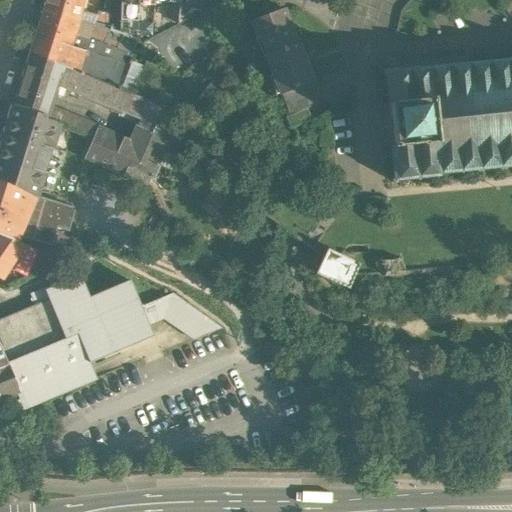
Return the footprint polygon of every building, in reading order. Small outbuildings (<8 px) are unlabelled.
[(44,0),(42,12),(41,13),(76,21),(78,14),(81,0),(44,0)] [(178,0),(121,0),(120,21),(138,23),(139,6),(154,7),(154,2),(178,4),(178,0)] [(206,0),(178,0),(178,4),(177,15),(183,16),(184,9),(192,10),(192,9),(204,11),(206,0)] [(282,11),(250,23),(256,39),(260,38),(267,56),(295,46),(282,11)] [(97,12),(96,17),(82,13),(81,14),(78,14),(76,21),(104,30),(109,15),(97,12)] [(76,21),(41,13),(29,54),(77,73),(78,73),(120,91),(129,66),(125,65),(68,48),(72,34),(102,44),(106,31),(104,30),(76,21)] [(109,32),(106,31),(102,44),(102,46),(115,51),(121,35),(109,32)] [(102,44),(72,34),(68,48),(125,65),(129,56),(115,51),(102,46),(102,44)] [(129,38),(121,35),(115,51),(129,56),(137,42),(129,38)] [(267,56),(265,57),(279,96),(280,95),(300,88),(311,84),(296,45),(295,46),(267,56)] [(150,104),(135,97),(131,96),(120,91),(78,73),(77,73),(29,54),(28,54),(12,107),(46,118),(53,95),(60,98),(64,88),(141,120),(129,144),(146,151),(157,161),(161,150),(178,160),(185,155),(171,129),(179,116),(150,104)] [(381,74),(385,76),(390,127),(392,147),(389,148),(392,178),(389,180),(393,184),(397,181),(414,179),(417,181),(419,178),(438,176),(440,174),(457,172),(460,174),(462,171),(477,170),(479,172),(482,169),(496,168),(499,170),(501,167),(511,166),(511,60),(508,58),(506,61),(491,62),(488,60),(485,63),(471,64),(468,62),(466,65),(452,66),(449,64),(446,67),(430,68),(427,66),(424,69),(419,70),(410,71),(407,67),(405,71),(388,73),(385,70),(381,74)] [(232,85),(218,75),(198,101),(212,112),(232,85)] [(300,88),(280,95),(288,117),(308,109),(300,88)] [(12,107),(0,144),(0,181),(36,199),(43,174),(54,178),(62,154),(50,150),(58,126),(45,120),(46,118),(12,107)] [(305,111),(284,118),(288,129),(309,121),(305,111)] [(89,126),(68,117),(64,128),(84,137),(87,130),(89,126)] [(146,151),(129,144),(96,130),(94,134),(92,140),(83,160),(146,188),(157,161),(146,151)] [(94,134),(87,130),(84,137),(92,140),(94,134)] [(203,195),(216,210),(232,194),(217,182),(213,186),(206,177),(195,185),(203,195)] [(36,199),(0,181),(0,237),(1,238),(15,243),(16,243),(19,236),(51,247),(57,229),(68,232),(77,210),(36,199)] [(15,243),(1,238),(0,239),(0,273),(5,268),(15,251),(18,244),(16,243),(15,243)] [(358,265),(327,251),(315,275),(347,289),(358,265)] [(49,301),(0,321),(0,402),(17,396),(19,401),(16,402),(20,411),(30,407),(82,385),(95,380),(89,363),(89,362),(152,336),(148,326),(140,308),(130,283),(89,299),(80,277),(45,292),(49,301)] [(172,295),(140,308),(148,326),(163,319),(193,341),(221,329),(172,295)]
